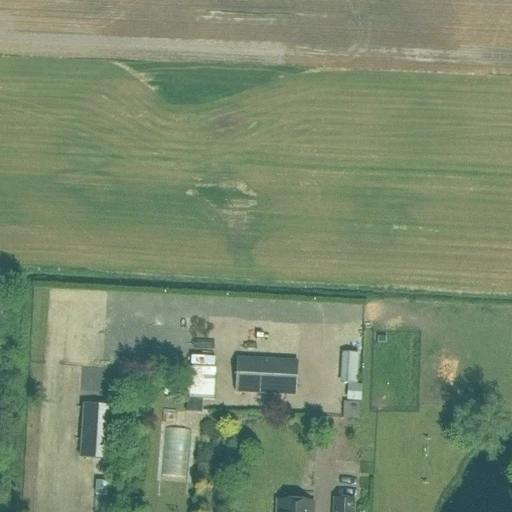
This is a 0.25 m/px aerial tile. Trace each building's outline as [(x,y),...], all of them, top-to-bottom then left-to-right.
[(190,339),(204,337),(201,318),(188,319),(190,339)] [(361,383),(361,353),(346,352),(345,383),(361,383)] [(187,353),(186,392),(214,393),(215,353),(187,353)] [(295,397),(296,363),(236,359),(234,394),(295,397)] [(202,401),(186,400),(185,414),(202,415),(202,401)] [(343,403),(342,420),(358,420),(359,403),(343,403)] [(354,511),(355,501),(335,500),(334,511),(354,511)] [(278,502),(277,511),(314,511),(314,504),(278,502)]
